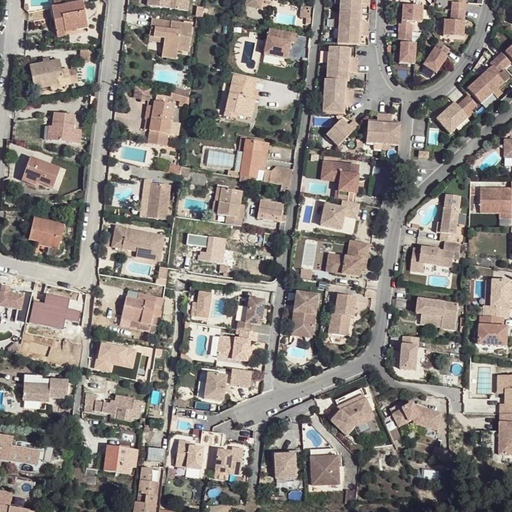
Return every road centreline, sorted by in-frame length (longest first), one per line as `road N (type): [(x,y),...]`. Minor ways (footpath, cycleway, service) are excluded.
road 1 (unclassified): [(278,398),(270,366),(322,0)]
road 2 (residential): [(0,262),(72,277),(86,264),(116,0)]
road 3 (residential): [(278,398),(375,350),(397,212)]
road 4 (unknown): [(81,273),(77,434)]
road 5 (residential): [(397,212),(511,109)]
road 6 (residential): [(491,0),(475,51),(453,80),(438,94),(410,96)]
road 7 (residential): [(14,0),(0,131)]
